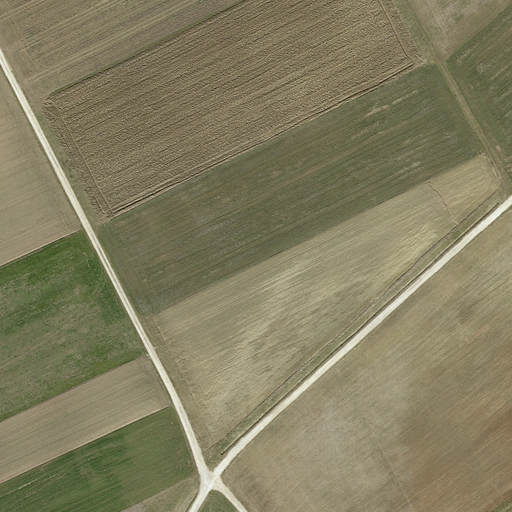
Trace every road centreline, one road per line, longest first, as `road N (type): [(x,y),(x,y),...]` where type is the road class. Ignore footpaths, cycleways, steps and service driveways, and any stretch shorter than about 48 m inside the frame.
road 1 (track): [(0,53),(182,412),(204,473),(245,511)]
road 2 (track): [(511,200),(264,420),(192,511)]
